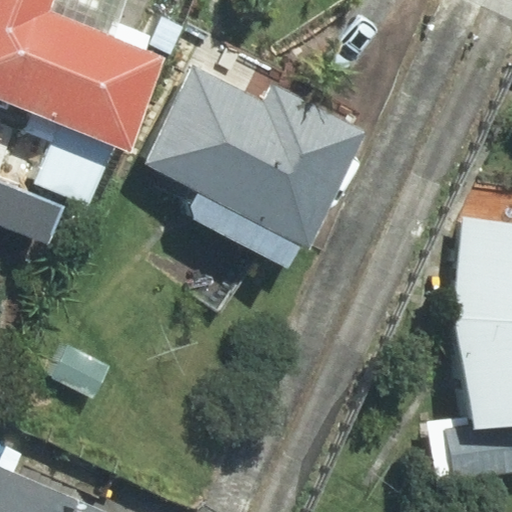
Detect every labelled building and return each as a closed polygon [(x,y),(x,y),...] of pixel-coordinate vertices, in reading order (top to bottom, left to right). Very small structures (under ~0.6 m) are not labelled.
[(127,0),(0,0),(0,98),(129,148),(163,59),(112,39),(127,0)] [(287,265),(357,132),(273,88),(265,104),(193,66),(141,165),(198,194),(187,214),(287,265)] [(511,223),(465,218),(455,319),(470,417),(472,429),(511,422),(511,223)] [(429,423),(437,480),(511,469),(511,422),(472,429),(470,417),(429,423)] [(98,511),(0,470),(0,511),(98,511)]
